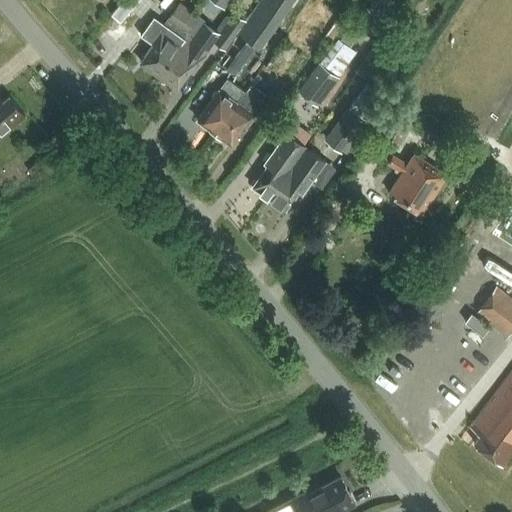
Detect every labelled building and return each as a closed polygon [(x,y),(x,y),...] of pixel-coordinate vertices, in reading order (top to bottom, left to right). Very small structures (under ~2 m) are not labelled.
[(120,22),(138,0),(123,0),(111,14),(120,22)] [(140,61),(159,75),(199,19),(198,18),(201,14),(181,0),(180,0),(150,41),(153,44),(140,61)] [(214,0),(226,8),(231,0),(214,0)] [(199,19),(159,75),(177,88),(190,70),(193,72),(206,54),(205,53),(214,41),(225,49),(242,25),(246,20),(235,11),(231,16),(219,33),(199,19)] [(236,74),(257,45),(256,44),(265,31),(248,19),(218,61),(236,74)] [(355,19),(340,39),(350,47),(365,28),(355,19)] [(389,47),(399,33),(389,26),(379,40),(389,47)] [(350,47),(340,39),(300,90),(317,103),(356,52),(350,47)] [(210,128),(214,131),(244,90),(232,82),(225,92),(219,88),(197,119),(201,122),(201,124),(207,128),(210,128)] [(367,83),(348,109),(364,121),(383,95),(367,83)] [(291,93),(282,86),(273,98),(283,105),(291,93)] [(231,143),(232,144),(247,123),(250,123),(253,119),(252,116),(262,103),(244,90),(214,131),(222,137),(222,139),(228,144),(231,143)] [(0,135),(25,115),(9,95),(2,101),(0,98),(0,135)] [(396,106),(382,127),(403,141),(417,120),(396,106)] [(347,109),(325,138),(344,152),(365,122),(347,109)] [(289,133),(303,143),(311,133),(297,123),(289,133)] [(268,164),(253,186),(267,196),(270,198),(306,147),(307,146),(286,132),(272,152),(265,162),(268,164)] [(306,147),(270,198),(285,209),(298,191),(301,193),(325,160),(311,150),(306,147)] [(407,164),(392,155),(388,162),(402,172),(389,192),(421,213),(446,174),(414,153),(407,164)] [(431,250),(442,234),(427,223),(415,239),(431,250)] [(511,295),(498,284),(477,309),(509,335),(511,330),(511,295)] [(472,312),(466,321),(483,333),(489,325),(472,312)] [(511,370),(470,427),(479,434),(473,441),(502,463),(511,449),(511,370)] [(290,499),(296,511),(337,511),(354,504),(340,477),(308,493),(307,491),(290,499)]
